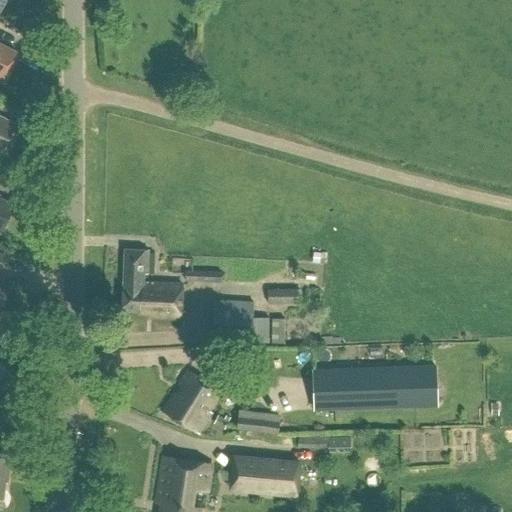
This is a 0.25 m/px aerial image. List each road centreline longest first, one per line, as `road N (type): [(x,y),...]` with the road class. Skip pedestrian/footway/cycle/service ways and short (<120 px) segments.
road 1 (unclassified): [(49,511),(64,353),(73,0)]
road 2 (track): [(511,204),(73,88)]
